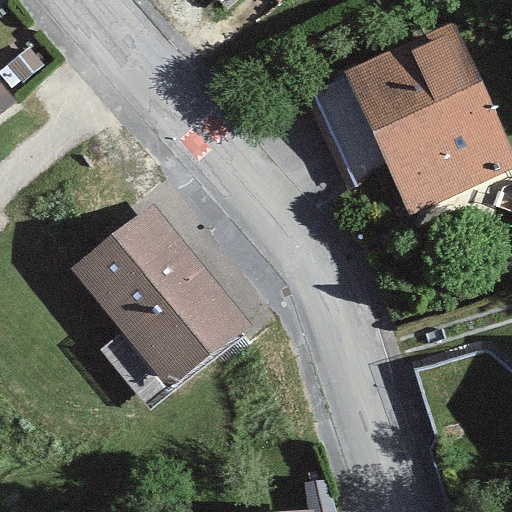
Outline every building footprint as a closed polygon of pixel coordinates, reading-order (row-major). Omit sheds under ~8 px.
[(224,0),(227,2),(228,0),(266,0),(276,11),(287,0),(224,0)] [(38,61),(26,46),(8,62),(19,76),(38,61)] [(510,177),(496,148),(451,51),(370,90),(364,78),(317,100),(362,193),(404,162),(417,188),(426,210),(445,210),(510,177)] [(148,225),(125,243),(78,279),(130,338),(109,355),(146,399),(167,381),(168,382),(234,328),(168,250),(148,225)] [(482,359),(425,378),(444,442),(500,424),(482,359)]
